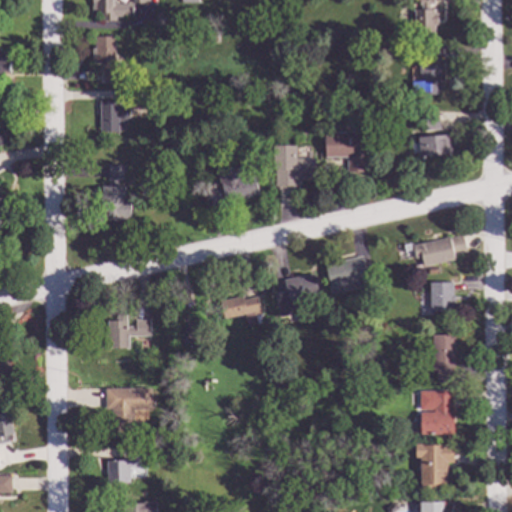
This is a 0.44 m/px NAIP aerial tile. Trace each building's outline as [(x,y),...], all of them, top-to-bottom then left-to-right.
[(113,0),(113,5),(131,6),(131,17),(100,17),(101,15),(91,14),(91,0),(113,0)] [(431,0),(431,5),(428,5),(427,10),(433,10),(433,15),(436,15),(435,26),(433,26),(433,35),(413,34),(413,11),(420,11),(420,6),(417,5),(417,0),(431,0)] [(113,72),(117,72),(117,81),(101,80),(101,65),(90,65),(90,51),(93,51),(93,37),(114,38),(113,72)] [(437,63),(422,63),(422,48),(438,48),(437,63)] [(0,52),(8,52),(7,72),(3,72),(3,78),(0,78),(0,52)] [(438,96),(417,96),(417,92),(411,92),(411,84),(417,84),(418,66),(438,67),(438,96)] [(138,102),(123,101),(123,89),(138,90),(138,102)] [(116,107),(128,107),(127,118),(125,118),(124,132),(98,132),(99,103),(116,103),(116,107)] [(437,132),(421,133),(420,114),(436,113),(437,132)] [(357,145),(361,145),(360,157),(363,157),(363,173),(345,173),(345,159),(324,159),(324,133),(357,133),(357,145)] [(448,155),(418,156),(418,148),(416,148),(415,137),(425,136),(425,138),(447,137),(448,155)] [(293,159),(313,159),(313,181),(298,181),(298,187),(273,187),(273,170),(272,170),(272,148),(293,148),(293,159)] [(256,197),(223,203),(224,207),(211,209),(207,194),(220,192),(216,172),(249,165),(256,197)] [(122,167),(122,181),(116,181),(116,187),(123,188),(122,201),(128,202),(127,223),(98,222),(99,187),(105,187),(106,167),(122,167)] [(465,253),(452,256),(453,260),(422,267),(419,258),(413,259),(410,246),(448,238),(448,239),(461,236),(465,253)] [(366,287),(358,289),(356,282),(340,286),(342,294),(329,296),(322,267),(359,258),(366,287)] [(317,297),(293,303),(296,314),(278,318),(272,297),(281,295),(280,292),(284,291),(282,281),(312,274),(317,297)] [(449,296),(452,296),(452,303),(450,303),(450,312),(428,312),(429,292),(421,292),(422,283),(449,284),(449,296)] [(240,301),(255,298),(259,314),(252,316),(251,312),(222,320),(218,302),(239,297),(240,301)] [(124,327),(133,328),(133,320),(147,320),(147,338),(127,338),(127,350),(105,349),(105,322),(115,322),(115,317),(124,317),(124,327)] [(205,342),(187,346),(183,328),(201,324),(205,342)] [(452,384),(435,384),(435,373),(430,373),(431,336),(453,336),(452,384)] [(10,359),(0,359),(0,380),(11,380),(10,359)] [(148,411),(131,411),(131,430),(110,430),(111,409),(104,409),(105,390),(149,391),(148,411)] [(451,436),(418,436),(419,390),(452,391),(451,436)] [(13,442),(0,444),(0,414),(7,413),(13,442)] [(451,464),(444,464),(443,487),(434,487),(434,491),(419,490),(420,459),(413,458),(414,445),(451,446),(451,464)] [(146,461),(134,461),(134,469),(127,469),(127,484),(105,483),(105,461),(117,462),(117,460),(130,461),(130,448),(146,448),(146,461)] [(189,457),(182,460),(179,454),(186,451),(189,457)] [(7,494),(0,493),(0,476),(8,476),(7,494)] [(154,511),(121,511),(122,504),(142,504),(142,503),(154,503),(154,511)] [(442,511),(418,511),(418,503),(442,503),(442,511)]
